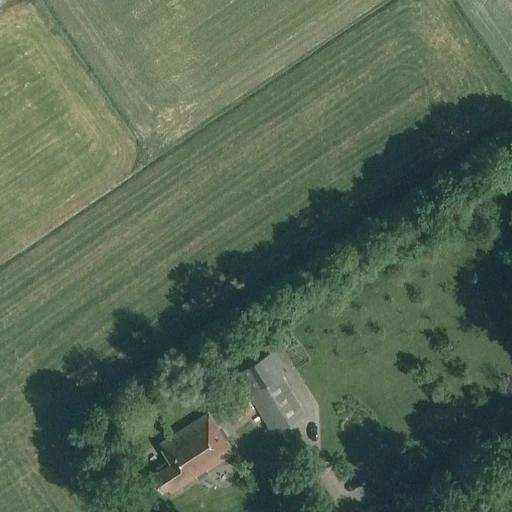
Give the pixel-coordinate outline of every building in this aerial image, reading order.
[(301,333),(295,322),(274,335),(280,345),(301,333)] [(304,414),(280,375),(278,376),(265,354),(241,370),(254,391),(246,395),(270,435),(304,414)] [(244,393),(226,405),(237,422),(255,410),(244,393)] [(152,435),(170,423),(162,410),(143,422),(152,435)] [(168,493),(232,452),(207,412),(158,444),(170,463),(152,475),(162,490),(166,488),(168,493)]
